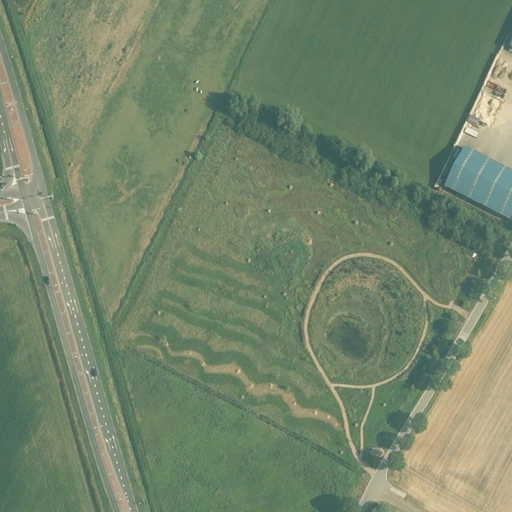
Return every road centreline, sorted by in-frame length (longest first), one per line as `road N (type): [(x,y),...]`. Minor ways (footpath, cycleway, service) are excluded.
road 1 (primary): [(134,511),(42,191)]
road 2 (primary): [(26,207),(116,511)]
road 3 (unclassified): [(356,511),(511,251)]
road 4 (primary): [(42,191),(0,42)]
